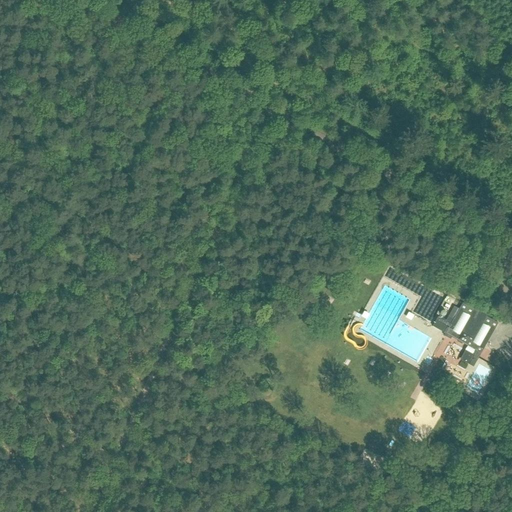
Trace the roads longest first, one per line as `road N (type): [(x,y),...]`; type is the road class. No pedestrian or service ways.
road 1 (unclassified): [(511,246),(81,0)]
road 2 (track): [(146,381),(273,87)]
